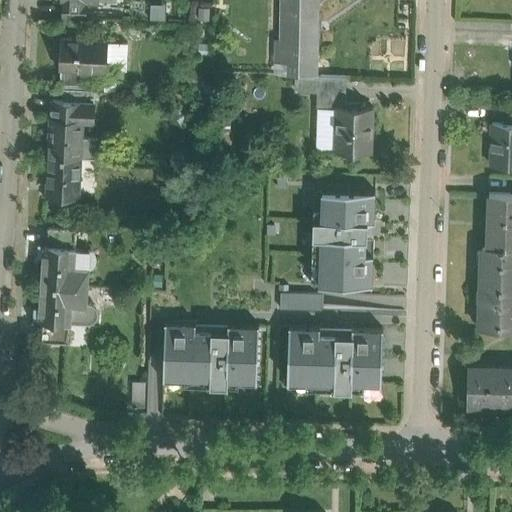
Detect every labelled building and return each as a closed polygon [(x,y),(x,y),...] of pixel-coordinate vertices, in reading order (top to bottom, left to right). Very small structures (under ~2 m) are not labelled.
[(86,0),(64,0),(64,16),(65,16),(86,16),(86,0)] [(281,0),(280,41),(274,43),(282,62),(289,62),(288,73),(316,74),(317,40),(314,40),(315,13),(319,13),(319,6),(327,0),(326,0),(281,0)] [(108,41),(62,39),(60,68),(62,68),(82,69),(107,70),(108,41)] [(82,69),(62,68),(62,84),(81,85),(82,69)] [(319,100),(320,75),(296,74),(295,100),(317,100),(319,100)] [(317,106),(334,106),(345,107),(345,102),(346,76),(320,75),(319,100),(317,100),(317,106)] [(95,90),(64,88),(63,100),(95,101),(95,90)] [(63,100),(53,99),(52,117),(83,118),(83,119),(94,120),(95,101),(63,100)] [(365,102),(345,102),(345,107),(334,106),(333,151),(371,152),(372,108),(365,107),(365,102)] [(52,117),(51,117),(49,155),(81,156),(97,157),(98,138),(82,137),(83,119),(83,118),(52,117)] [(511,122),(493,122),(492,164),(511,164),(511,122)] [(81,156),(49,155),(47,193),(79,194),(81,156)] [(374,191),(322,190),(320,282),(372,283),(373,253),(366,253),(366,220),(373,220),(374,191)] [(511,192),(489,192),(488,219),(511,219),(511,192)] [(511,219),(488,219),(488,245),(511,245),(511,219)] [(78,230),(50,228),(49,245),(76,247),(78,230)] [(49,245),(45,245),(43,283),(76,285),(79,247),(76,247),(49,245)] [(511,245),(488,245),(483,245),(480,326),(511,327),(511,245)] [(76,285),(43,283),(41,311),(36,310),(35,320),(41,321),(41,322),(44,322),(71,323),(73,323),(74,322),(88,323),(89,309),(93,309),(93,301),(90,300),(91,286),(76,285)] [(277,289),(276,308),(325,308),(325,290),(277,289)] [(71,323),(44,322),(43,342),(70,343),(71,323)] [(165,323),(164,374),(258,376),(260,325),(165,323)] [(383,329),(289,326),(287,376),(382,380),(383,329)] [(467,403),(499,404),(500,372),(468,371),(467,403)] [(511,372),(500,372),(499,404),(511,403),(511,372)]
